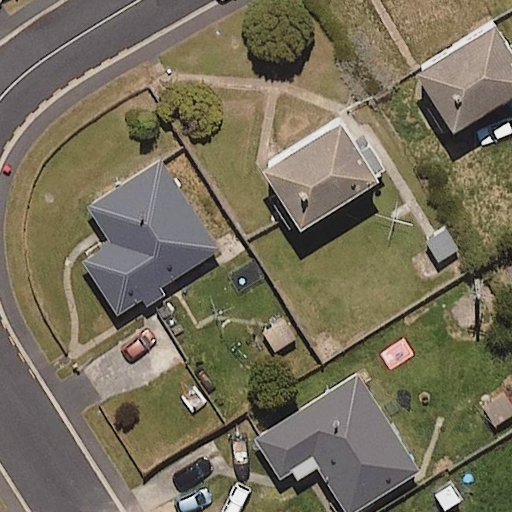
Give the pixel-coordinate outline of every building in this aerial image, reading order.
[(511,59),(490,23),(412,70),(448,129),(511,90),(511,59)] [(349,102),(268,153),(307,215),(388,164),(349,102)] [(87,255),(120,307),(144,292),(149,300),(167,288),(160,278),(218,241),(161,153),(89,199),(114,237),(87,255)] [(457,246),(439,203),(416,212),(434,256),(457,246)] [(362,360),(254,430),(282,472),(296,463),(301,471),(321,459),(351,506),(425,458),(362,360)]
